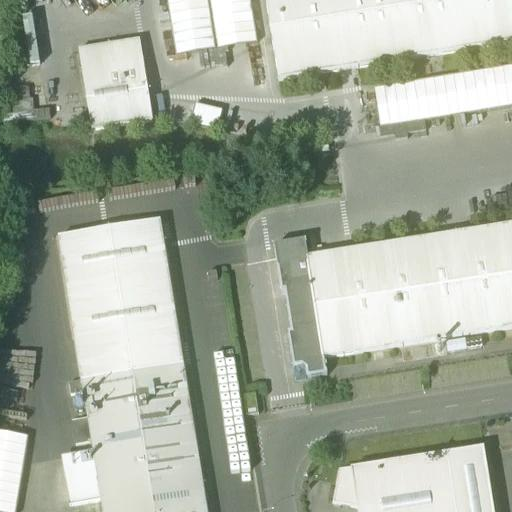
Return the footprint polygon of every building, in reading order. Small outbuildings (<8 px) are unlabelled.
[(250,0),(167,0),(178,62),(258,49),(250,0)] [(511,0),(264,0),(278,83),(511,45),(511,0)] [(139,42),(78,52),(91,133),(152,123),(139,42)] [(511,71),(377,94),(383,133),(511,111),(511,71)] [(159,224),(58,240),(81,384),(182,368),(159,224)] [(511,228),(307,261),(323,361),(511,330),(511,228)] [(307,261),(305,248),(306,248),(305,244),(273,249),(281,296),(284,296),(291,335),(287,336),(293,371),(294,375),(303,381),(307,380),(307,381),(326,378),(326,374),(325,374),(323,361),(307,261)] [(205,511),(182,368),(81,384),(87,422),(91,446),(93,456),(101,503),(102,511),(205,511)] [(80,384),(68,386),(70,398),(82,396),(80,384)] [(255,397),(243,399),(246,418),(258,417),(255,397)] [(87,422),(71,424),(75,448),(91,446),(87,422)] [(0,431),(0,511),(18,511),(31,436),(0,431)] [(492,511),(483,450),(447,456),(455,511),(492,511)] [(93,456),(62,461),(70,508),(101,503),(93,456)] [(455,511),(447,456),(338,473),(332,506),(357,510),(356,511),(455,511)]
